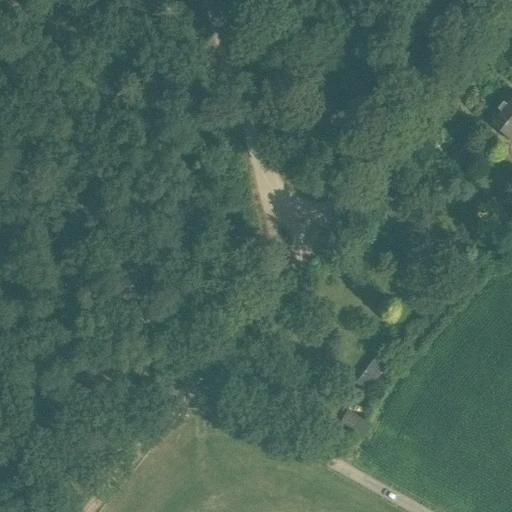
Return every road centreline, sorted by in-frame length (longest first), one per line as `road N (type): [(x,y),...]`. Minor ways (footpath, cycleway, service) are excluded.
road 1 (unclassified): [(180,385),(504,0)]
road 2 (track): [(419,511),(180,385)]
road 3 (unknown): [(208,0),(247,124),(317,222)]
road 4 (track): [(78,511),(180,385)]
